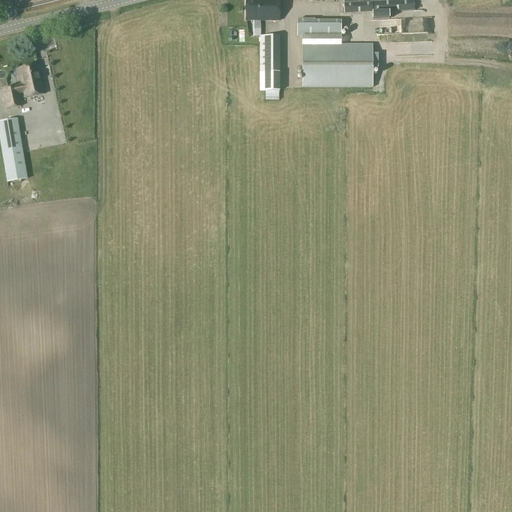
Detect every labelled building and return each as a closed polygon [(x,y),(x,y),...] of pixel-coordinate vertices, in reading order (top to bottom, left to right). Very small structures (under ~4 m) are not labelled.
[(245,0),(246,21),(279,21),(278,0),(245,0)] [(343,0),(344,14),(372,13),(372,20),(389,19),(389,12),(415,11),(414,0),(343,0)] [(305,21),(305,20),(297,20),(297,37),(341,37),(341,21),(305,21)] [(257,38),(257,28),(249,28),(248,38),(257,38)] [(279,37),(260,37),(260,72),(279,72),(279,37)] [(372,44),(302,45),(302,115),(372,115),(372,44)] [(67,63),(49,66),(60,123),(73,121),(69,103),(74,102),(67,63)] [(43,94),(37,65),(18,69),(22,84),(2,88),(6,109),(20,106),(18,93),(23,92),(25,98),(43,94)] [(0,121),(0,143),(6,183),(26,180),(16,119),(0,121)] [(64,155),(89,155),(88,128),(69,128),(69,135),(64,135),(64,155)] [(25,138),(29,151),(44,147),(39,133),(25,138)]
